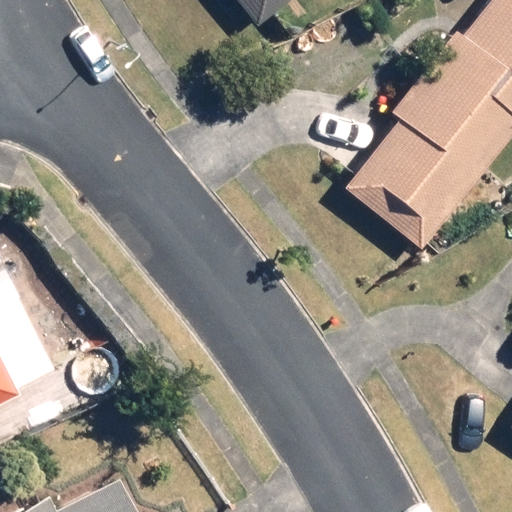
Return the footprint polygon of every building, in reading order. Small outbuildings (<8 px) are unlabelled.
[(232,0),(251,23),(279,0),(232,0)] [(511,124),(511,0),(470,0),(333,183),(414,245),(507,121),(511,124)] [(345,9),(268,47),(285,80),(361,42),(345,9)] [(511,393),(496,419),(511,428),(511,393)] [(0,511),(117,511),(95,465),(0,510),(0,511)]
